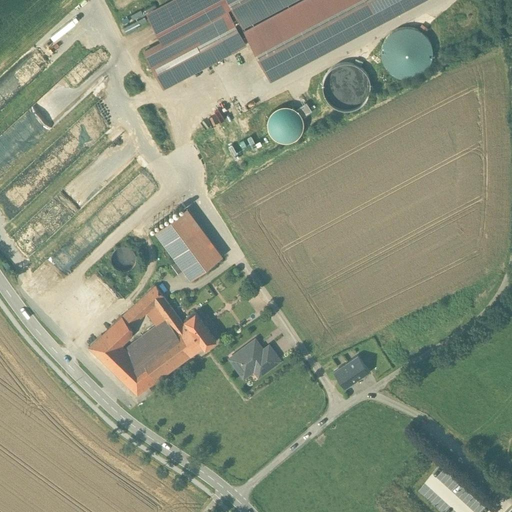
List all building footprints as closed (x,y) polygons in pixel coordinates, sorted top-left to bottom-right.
[(229,0),(243,27),(293,0),(229,0)] [(298,0),(244,29),(270,78),(416,0),(298,0)] [(225,8),(164,41),(163,41),(145,51),(164,87),(200,67),(244,44),(225,8)] [(120,19),(126,31),(147,21),(141,9),(120,19)] [(431,62),(433,52),(430,42),(425,34),(416,28),(406,27),(396,29),(388,35),(383,43),(381,53),(383,63),(389,71),(397,77),(407,78),(417,76),(425,70),(431,62)] [(342,108),(349,109),(355,107),(361,104),(366,99),(369,93),(370,86),(369,80),(367,74),(363,68),(357,65),(351,62),(344,62),(338,64),(332,67),(327,72),(324,78),(323,84),(324,91),(326,97),(330,102),(336,106),(342,108)] [(277,138),(283,139),(289,138),(294,135),(298,130),(300,124),(300,118),(298,113),(294,108),(289,105),(283,104),(277,105),(272,108),(268,113),(266,118),(266,125),(268,130),(272,135),(277,138)] [(214,262),(179,213),(155,231),(190,280),(214,262)] [(135,263),(136,259),(135,254),(132,250),(128,247),(123,246),(118,247),(114,250),(112,254),(111,259),(112,264),(115,268),(119,270),(124,271),(128,270),(132,268),(135,263)] [(155,284),(122,315),(131,326),(155,304),(165,317),(174,330),(184,323),(155,284)] [(216,339),(195,311),(184,319),(186,322),(184,323),(201,347),(203,345),(205,348),(216,339)] [(122,315),(106,330),(122,345),(132,335),(132,327),(131,326),(122,315)] [(165,317),(125,348),(136,358),(174,330),(165,317)] [(122,345),(106,330),(88,346),(137,394),(148,386),(157,379),(201,347),(184,323),(174,330),(136,358),(125,348),(122,345)] [(253,339),(225,358),(241,380),(251,372),(256,378),(280,361),(268,344),(261,349),(253,339)] [(358,355),(333,371),(345,388),(369,372),(358,355)] [(157,379),(148,386),(152,390),(161,384),(157,379)]
